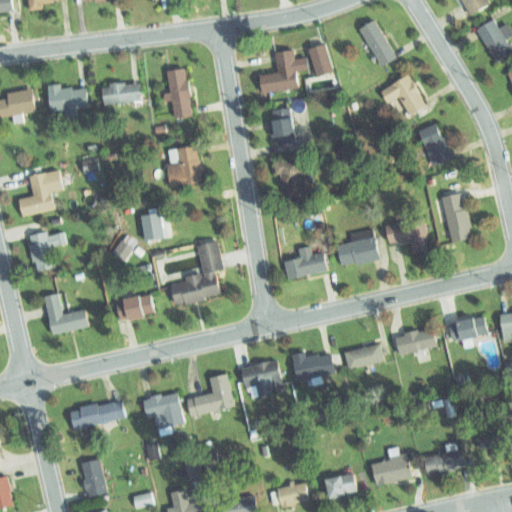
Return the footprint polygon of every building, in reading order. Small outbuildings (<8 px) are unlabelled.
[(0,0),(0,19),(2,19),(1,13),(17,11),(15,0),(0,0)] [(67,0),(27,0),(29,12),(45,10),(45,3),(68,1),(67,0)] [(490,0),(464,0),(472,12),(490,0)] [(479,30),(499,60),(511,51),(511,38),(498,17),(479,30)] [(399,58),(377,23),(358,35),(380,70),(399,58)] [(297,61),(294,45),(274,49),(279,68),(261,72),(266,95),(301,87),(297,71),(311,68),(309,59),(297,61)] [(310,50),(316,77),(337,72),(330,46),(310,50)] [(176,115),(193,112),(191,103),(196,102),(192,83),(186,85),(183,69),(166,72),(176,115)] [(433,102),(412,69),(382,89),(391,102),(403,94),(416,114),(433,102)] [(142,76),(106,81),(109,103),(145,98),(142,76)] [(90,106),(51,111),(47,83),(63,81),(64,88),(88,85),(90,106)] [(30,88),(0,94),(0,116),(34,110),(30,88)] [(272,115),(276,142),(297,138),(293,112),(272,115)] [(419,134),(435,166),(456,156),(439,124),(419,134)] [(177,150),(185,185),(207,180),(199,145),(177,150)] [(86,172),(101,170),(98,157),(83,159),(86,172)] [(279,167),(286,202),(308,198),(301,162),(279,167)] [(52,192),(67,189),(63,168),(29,175),(33,195),(23,197),(26,216),(55,210),(52,192)] [(478,231),(465,192),(444,199),(457,238),(478,231)] [(141,215),(147,241),(168,236),(161,210),(141,215)] [(385,226),(424,216),(432,250),(417,254),(413,240),(390,246),(385,226)] [(56,265),(52,247),(69,244),(66,229),(31,236),(38,269),(56,265)] [(345,266),(381,259),(376,236),(341,244),(345,266)] [(113,251),(125,260),(136,247),(124,237),(113,251)] [(179,303),(176,286),(184,284),(183,279),(202,275),(203,281),(208,280),(200,247),(219,243),(224,268),(216,270),(222,294),(179,303)] [(294,281),(329,274),(325,252),(290,259),(294,281)] [(93,327),(53,336),(44,296),(61,293),(65,312),(88,306),(93,327)] [(153,293),(118,299),(122,322),(157,316),(153,293)] [(511,307),(502,309),(508,343),(511,342),(511,307)] [(454,340),(489,333),(485,311),(450,318),(454,340)] [(403,356),(438,349),(434,327),(399,334),(403,356)] [(354,368),(389,361),(385,339),(349,346),(354,368)] [(305,380),(340,373),(336,351),(301,358),(305,380)] [(252,386),(261,384),(265,399),(288,394),(281,360),(248,366),(252,386)] [(203,418),(242,408),(233,374),(217,378),(220,391),(197,396),(203,418)] [(149,415),(158,413),(161,428),(184,423),(177,389),(145,396),(149,415)] [(131,417),(126,396),(73,408),(78,429),(131,417)] [(483,449),(493,447),(496,461),(511,457),(509,443),(511,442),(511,420),(478,427),(483,449)] [(152,460),(162,457),(158,441),(147,444),(152,460)] [(433,474),(468,467),(464,445),(428,452),(433,474)] [(111,489),(102,454),(80,460),(89,495),(111,489)] [(382,484),(417,477),(413,455),(377,462),(382,484)] [(185,459),(190,482),(204,478),(199,456),(185,459)] [(0,508),(18,504),(9,469),(0,471),(0,508)] [(330,501),(365,494),(361,472),(325,479),(330,501)] [(280,511),(315,503),(310,481),(275,488),(280,511)] [(155,503),(152,491),(134,495),(137,507),(155,503)] [(176,506),(168,508),(169,511),(203,511),(201,500),(191,502),(189,493),(174,496),(176,506)] [(224,511),(261,511),(257,493),(222,500),(224,511)]
